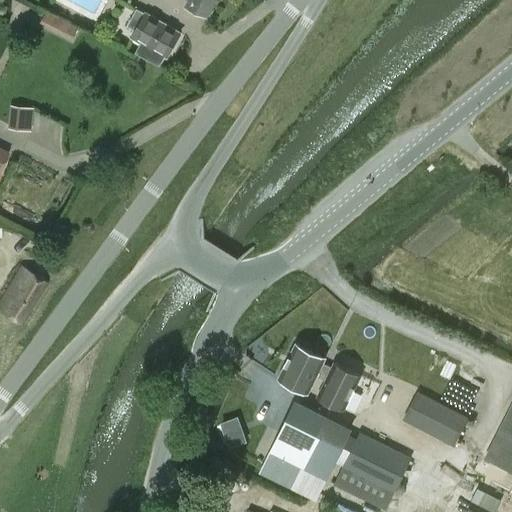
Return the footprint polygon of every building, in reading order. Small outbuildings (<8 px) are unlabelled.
[(217,0),(188,0),(186,6),(208,17),(217,0)] [(132,37),(141,42),(136,51),(159,65),(164,55),(167,57),(181,32),(146,13),(146,14),(137,9),(128,25),(136,30),(132,37)] [(74,35),(78,27),(62,19),(58,27),(74,35)] [(30,129),(32,109),(18,107),(15,128),(30,129)] [(0,310),(20,324),(46,283),(23,266),(0,302),(0,310)] [(297,342),(279,378),(308,392),(325,356),(297,342)] [(322,363),(316,376),(326,381),(317,398),(343,411),(361,375),(335,362),(332,367),(322,363)] [(469,417),(417,390),(403,419),(454,445),(469,417)] [(295,400),(271,452),(327,479),(352,427),(295,400)] [(511,467),(511,407),(488,456),(511,467)] [(333,484),(384,509),(410,456),(360,431),(333,484)] [(498,510),(504,497),(481,486),(475,499),(498,510)]
